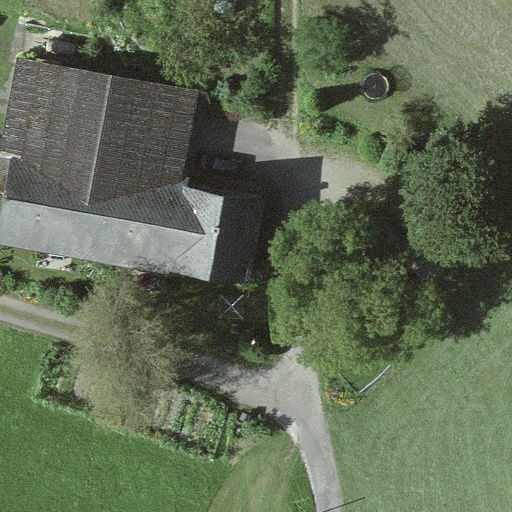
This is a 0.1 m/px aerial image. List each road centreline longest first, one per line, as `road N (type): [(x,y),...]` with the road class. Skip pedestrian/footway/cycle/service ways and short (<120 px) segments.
road 1 (track): [(290,0),(307,406)]
road 2 (track): [(0,305),(307,406)]
